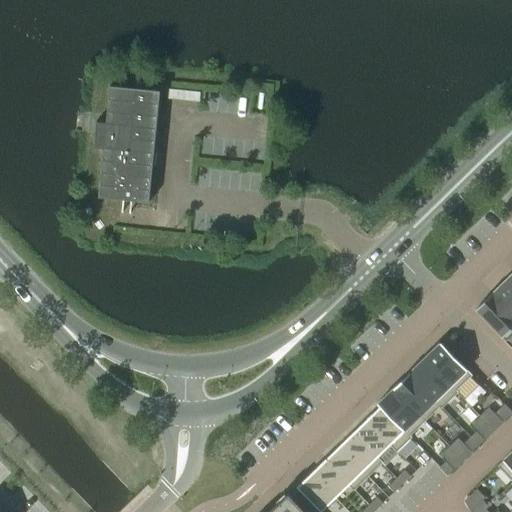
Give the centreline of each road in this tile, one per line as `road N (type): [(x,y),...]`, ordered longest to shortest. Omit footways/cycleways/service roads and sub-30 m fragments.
road 1 (residential): [(251,489),(442,308)]
road 2 (tertiary): [(183,393),(226,389),(272,362),(388,255)]
road 3 (tertiary): [(0,259),(94,357),(125,379),(183,393)]
road 4 (tertiary): [(388,255),(511,132)]
road 5 (residential): [(183,393),(179,463),(146,511)]
